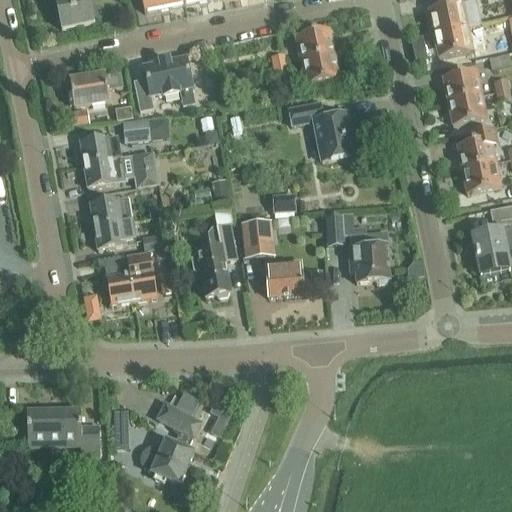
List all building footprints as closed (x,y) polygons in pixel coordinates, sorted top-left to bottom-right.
[(92,30),(86,0),(55,0),(62,36),(92,30)] [(141,0),(145,18),(165,14),(162,0),(141,0)] [(162,0),(165,14),(184,10),(182,0),(162,0)] [(182,0),(184,10),(203,6),(201,0),(182,0)] [(428,15),(433,39),(467,32),(480,28),(476,5),(462,8),(428,15)] [(484,40),(498,36),(495,26),(482,29),(484,40)] [(472,56),(467,32),(433,39),(438,63),(472,56)] [(294,42),(300,67),(333,60),(328,35),(294,42)] [(271,62),(273,72),(286,70),(284,59),(271,62)] [(339,84),(333,60),(300,67),(305,91),(339,84)] [(179,96),(192,94),(186,64),(170,67),(169,65),(159,67),(159,69),(143,73),(146,85),(133,88),(140,118),(153,115),(151,102),(162,100),(163,102),(179,98),(179,96)] [(289,79),(286,70),(273,72),(275,82),(289,79)] [(442,83),(447,107),(481,101),(476,76),(442,83)] [(107,95),(122,93),(120,80),(105,82),(105,80),(70,86),(74,113),(109,107),(107,95)] [(493,87),(495,97),(509,95),(507,84),(493,87)] [(511,104),(509,95),(495,97),(497,107),(511,104)] [(486,125),(481,101),(447,107),(452,132),(486,125)] [(321,168),(355,161),(351,141),(349,142),(345,120),(323,125),(320,110),(289,116),(292,131),(313,127),(321,168)] [(85,128),(83,116),(73,118),(74,130),(85,128)] [(122,129),(124,141),(125,150),(149,146),(146,126),(122,129)] [(457,151),(461,175),(495,168),(491,150),(495,149),(495,150),(497,150),(497,149),(496,149),(493,135),(494,135),(494,134),(469,139),(470,140),(471,140),(472,148),(457,151)] [(209,137),(206,142),(207,150),(220,148),(217,136),(209,137)] [(80,148),(84,172),(154,160),(153,159),(121,164),(118,143),(108,145),(108,144),(80,148)] [(125,188),(125,185),(134,184),(135,195),(158,191),(154,160),(84,172),(88,195),(115,191),(115,190),(125,188)] [(500,193),(495,168),(461,175),(466,199),(500,193)] [(226,185),(212,188),(215,207),(230,205),(226,185)] [(294,200),(272,201),(273,218),(295,217),(294,200)] [(90,210),(94,233),(131,227),(128,205),(117,207),(117,206),(90,210)] [(153,223),(155,241),(166,239),(162,210),(149,212),(150,223),(153,223)] [(511,246),(511,211),(490,216),(492,231),(499,230),(500,236),(472,241),(480,281),(510,276),(504,248),(511,246)] [(195,255),(199,273),(206,304),(231,299),(225,267),(235,265),(225,216),(213,219),(216,233),(212,234),(209,238),(211,252),(195,255)] [(325,221),(327,252),(345,251),(344,237),(354,237),(353,219),(325,221)] [(135,249),(131,227),(94,233),(97,256),(125,252),(125,251),(135,249)] [(265,227),(242,230),(245,263),(268,261),(274,260),(271,227),(265,227)] [(145,258),(169,254),(166,239),(155,241),(142,243),(145,258)] [(351,255),(348,255),(349,280),(355,279),(356,289),(388,287),(386,252),(385,239),(364,240),(350,241),(351,255)] [(127,270),(134,308),(157,305),(151,266),(149,259),(127,262),(128,270),(127,270)] [(110,312),(134,308),(127,270),(124,270),(123,263),(105,266),(106,273),(105,273),(110,312)] [(300,267),(265,270),(268,304),(303,301),(300,267)] [(97,300),(84,302),(86,314),(99,312),(97,300)] [(194,458),(189,455),(201,430),(190,424),(190,423),(200,407),(185,399),(182,404),(175,400),(168,412),(166,410),(158,424),(181,437),(175,451),(166,446),(163,455),(158,453),(155,453),(152,452),(147,454),(144,456),(141,460),(140,465),(141,470),(142,472),(145,475),(148,477),(152,479),(157,481),(156,483),(164,488),(166,485),(180,491),(194,458)] [(215,409),(211,418),(220,422),(212,438),(221,443),(233,417),(215,409)] [(98,463),(98,433),(81,433),(81,419),(28,418),(28,454),(81,453),(81,462),(98,463)]
